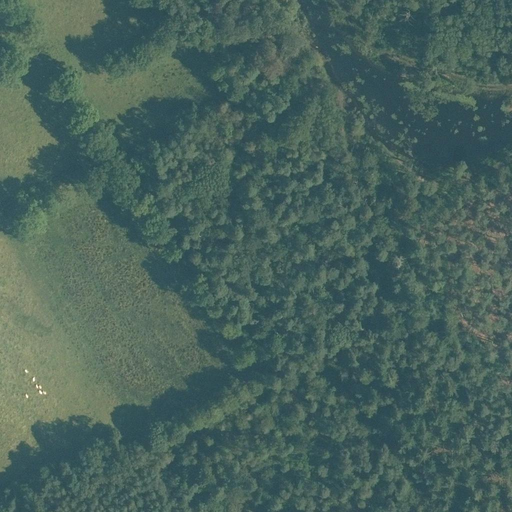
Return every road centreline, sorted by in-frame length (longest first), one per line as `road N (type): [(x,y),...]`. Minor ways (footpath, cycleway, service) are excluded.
road 1 (track): [(405,282),(196,0)]
road 2 (track): [(405,282),(511,426)]
